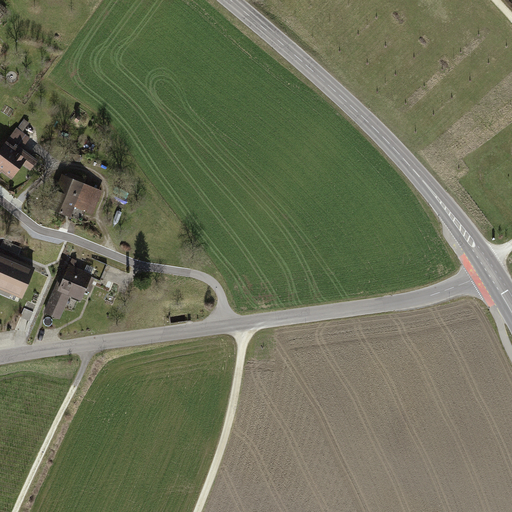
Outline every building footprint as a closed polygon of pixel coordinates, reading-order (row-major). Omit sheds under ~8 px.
[(29,138),(17,129),(0,151),(0,167),(13,177),(23,163),(29,155),(21,149),(29,138)] [(37,161),(29,155),(23,163),(31,168),(37,161)] [(65,176),(51,208),(68,215),(73,205),(86,211),(96,189),(65,176)] [(22,248),(4,241),(2,246),(19,254),(22,248)] [(34,269),(0,254),(0,291),(1,292),(3,286),(23,295),(34,269)] [(93,258),(86,274),(91,276),(101,281),(108,264),(93,258)] [(68,291),(71,293),(82,297),(91,276),(86,274),(69,267),(63,282),(70,285),(68,291)] [(70,285),(63,282),(61,287),(57,286),(46,312),(60,318),(71,293),(68,291),(70,285)]
